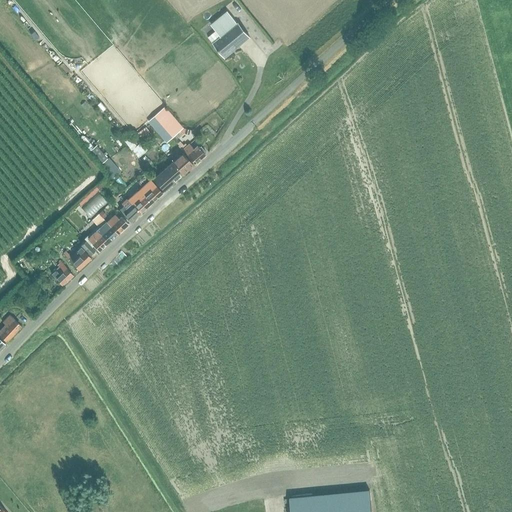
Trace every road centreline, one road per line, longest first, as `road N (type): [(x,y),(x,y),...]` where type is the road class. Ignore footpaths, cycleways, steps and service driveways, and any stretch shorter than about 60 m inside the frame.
road 1 (residential): [(0,360),(253,122)]
road 2 (track): [(57,345),(165,511)]
road 3 (unclassified): [(253,122),(393,0)]
